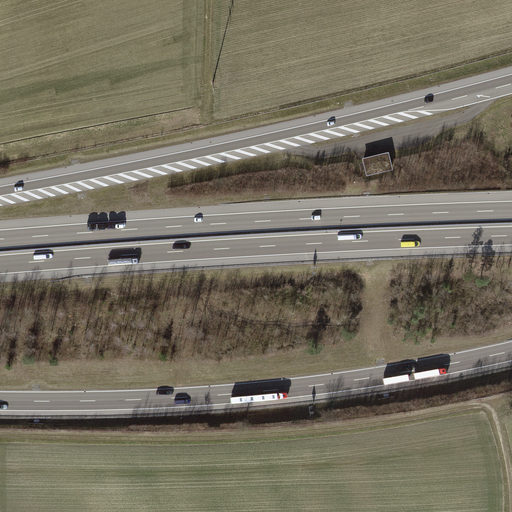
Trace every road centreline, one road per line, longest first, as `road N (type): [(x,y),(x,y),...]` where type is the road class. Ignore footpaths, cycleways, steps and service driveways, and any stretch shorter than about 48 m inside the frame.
road 1 (track): [(0,439),(293,436),(490,403),(511,484)]
road 2 (motorway): [(511,83),(0,191)]
road 3 (motorway): [(0,401),(276,390),(511,351)]
road 4 (motorway): [(511,210),(0,239)]
road 5 (motorway): [(0,264),(511,236)]
road 6 (track): [(210,0),(206,114),(0,152)]
